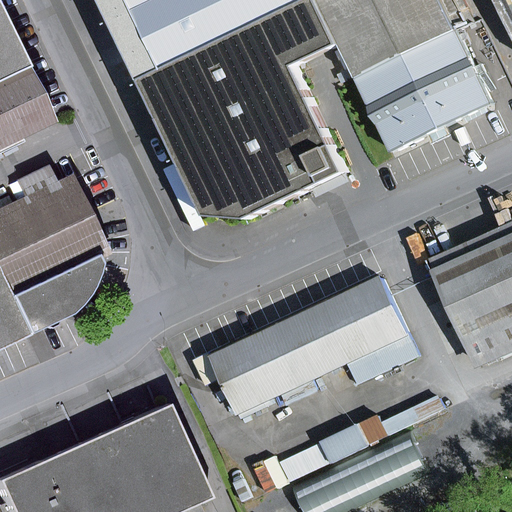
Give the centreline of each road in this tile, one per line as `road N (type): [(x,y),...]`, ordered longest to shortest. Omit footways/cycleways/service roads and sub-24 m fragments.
road 1 (residential): [(189,299),(511,155)]
road 2 (residential): [(189,299),(48,0)]
road 3 (residential): [(0,403),(95,360),(139,324),(189,299)]
